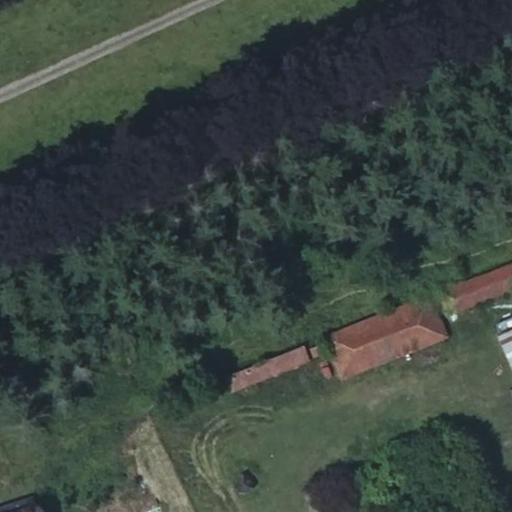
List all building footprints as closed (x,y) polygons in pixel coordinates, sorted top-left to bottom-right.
[(511,262),(437,293),(446,314),(484,299),(511,287),(511,262)] [(511,287),(484,299),(511,360),(511,287)] [(427,296),(324,337),(340,377),(443,336),(427,296)] [(321,342),(306,348),(310,357),(325,351),(321,342)] [(301,346),(222,377),(228,391),(306,360),(301,346)] [(0,511),(36,511),(32,498),(0,508),(0,511)]
